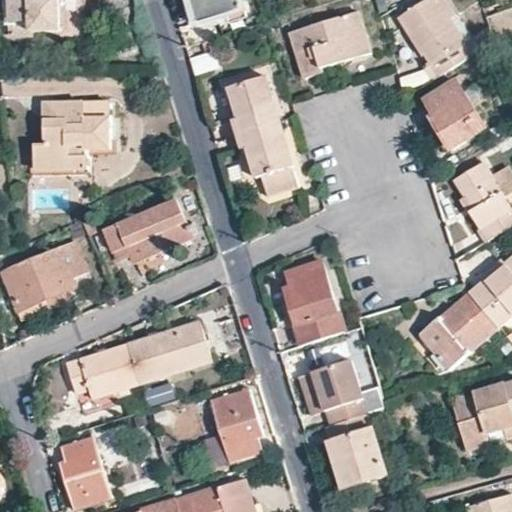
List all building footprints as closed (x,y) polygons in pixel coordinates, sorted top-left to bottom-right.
[(20,0),(21,0),(12,1),(12,23),(32,23),(32,32),(62,33),(62,40),(85,40),(84,0),(20,0)] [(189,0),(198,28),(246,12),(242,0),(189,0)] [(465,46),(473,41),(447,0),(433,0),(402,20),(426,57),(428,55),(442,76),(474,57),(465,46)] [(326,75),(324,69),(372,55),(360,15),(292,34),(307,80),(326,75)] [(12,23),(12,36),(31,37),(32,32),(32,23),(12,23)] [(230,89),(235,106),(240,121),(235,122),(240,135),(281,123),(267,78),(230,89)] [(438,118),(435,120),(454,151),(488,130),(458,84),(428,102),(438,118)] [(89,158),(89,151),(112,150),(112,105),(54,106),(54,123),(46,123),(47,147),(37,147),(37,171),(70,171),(71,159),(89,158)] [(235,106),(230,107),(235,122),(240,121),(235,106)] [(270,198),(301,189),(281,123),(240,135),(244,150),(249,149),(253,162),(258,179),(263,178),(270,198)] [(249,149),(244,150),(248,163),(253,162),(249,149)] [(71,159),(70,171),(88,171),(89,158),(71,159)] [(457,181),(467,198),(475,211),(471,213),(489,241),(511,227),(511,206),(485,164),(457,181)] [(467,198),(463,201),(471,213),(475,211),(467,198)] [(142,252),(145,259),(194,238),(193,234),(198,232),(193,220),(187,223),(177,201),(107,233),(120,261),(133,256),(142,252)] [(24,311),(69,291),(67,285),(88,275),(76,246),(8,274),(24,311)] [(133,256),(137,264),(145,259),(142,252),(133,256)] [(511,260),(505,266),(507,269),(489,283),(487,281),(471,295),(499,330),(511,319),(511,260)] [(505,266),(502,262),(484,277),(487,281),(489,283),(507,269),(505,266)] [(345,333),(339,316),(324,264),(288,274),(293,288),(286,291),(303,347),(345,333)] [(499,330),(471,295),(421,336),(423,338),(439,357),(451,370),(499,330)] [(129,346),(141,384),(213,361),(201,323),(129,346)] [(423,338),(417,344),(433,362),(439,357),(423,338)] [(90,390),(92,398),(141,384),(129,346),(68,365),(77,393),(90,390)] [(369,415),(365,400),(353,361),(315,372),(326,413),(328,413),(333,426),(369,415)] [(315,372),(302,376),(314,417),(326,413),(315,372)] [(511,377),(451,396),(462,435),(465,445),(488,438),(485,429),(504,424),(511,422),(511,377)] [(251,389),(212,401),(231,462),(263,453),(259,439),(257,432),(264,430),(251,389)] [(365,400),(369,415),(387,409),(384,399),(383,395),(365,400)] [(127,403),(130,412),(145,408),(142,398),(127,403)] [(389,477),(381,450),(374,451),(369,432),(373,431),(369,415),(333,426),(327,428),(332,443),(329,443),(345,490),(389,477)] [(259,439),(265,438),(264,430),(257,432),(259,439)] [(373,431),(369,432),(374,451),(381,450),(375,430),(373,431)] [(75,510),(113,498),(94,438),(62,447),(66,462),(68,468),(62,470),(75,510)] [(177,501),(180,511),(251,511),(247,497),(251,495),(246,480),(177,501)] [(511,511),(511,496),(510,490),(466,504),(468,511),(511,511)] [(180,511),(177,501),(142,511),(180,511)]
